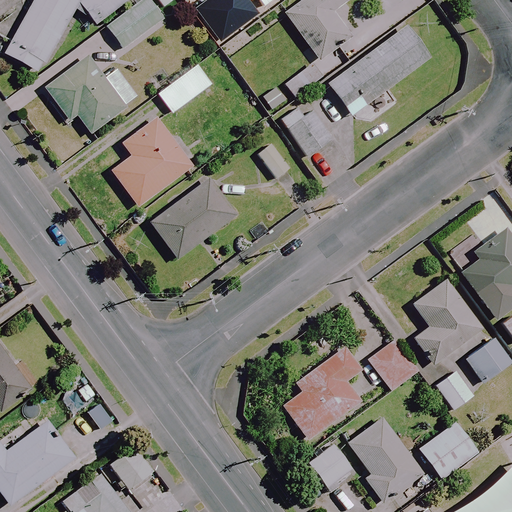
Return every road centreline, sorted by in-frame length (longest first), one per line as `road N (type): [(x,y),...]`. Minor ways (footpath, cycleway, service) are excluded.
road 1 (residential): [(149,381),(511,112)]
road 2 (tertiary): [(0,179),(149,381)]
road 3 (tertiary): [(149,381),(248,511)]
